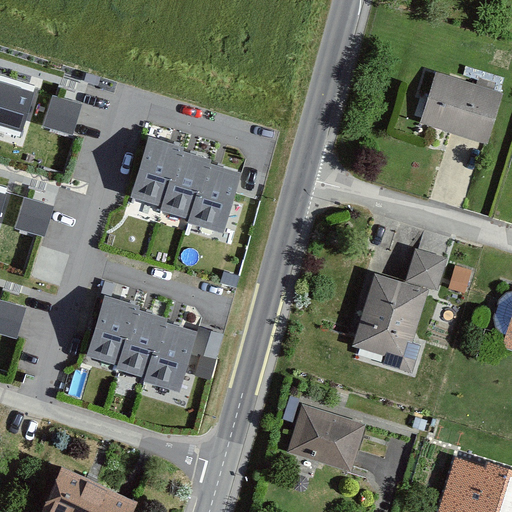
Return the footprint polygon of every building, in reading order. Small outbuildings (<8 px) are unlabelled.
[(502,87),(436,67),(420,120),(486,140),(502,87)] [(0,131),(20,137),(35,87),(0,76),(0,131)] [(81,104),(52,95),(42,125),(72,134),(81,104)] [(183,148),(147,137),(129,197),(160,206),(159,211),(189,220),(187,223),(224,234),(242,173),(210,163),(211,160),(182,151),(183,148)] [(53,205),(24,197),(15,227),(44,236),(53,205)] [(445,255),(410,244),(401,274),(372,265),(348,342),(402,359),(425,284),(434,287),(445,255)] [(137,306),(101,295),(83,355),(114,364),(113,369),(143,378),(142,381),(178,392),(196,331),(164,321),(165,318),(136,309),(137,306)] [(25,307),(0,299),(0,333),(16,338),(25,307)] [(511,310),(502,344),(511,347),(511,310)] [(367,421),(300,400),(286,446),(352,467),(367,421)] [(487,459),(455,450),(438,507),(452,511),(511,511),(511,459),(489,453),(487,459)] [(134,511),(139,502),(64,467),(42,511),(134,511)]
